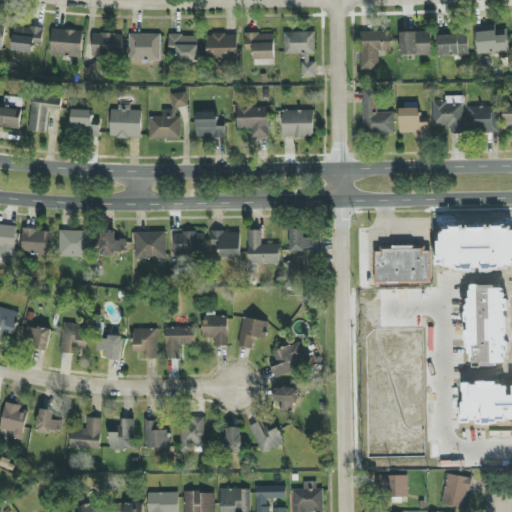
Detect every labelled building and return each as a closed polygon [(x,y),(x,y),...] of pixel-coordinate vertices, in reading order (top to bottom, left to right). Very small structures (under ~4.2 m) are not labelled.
[(509,51),(507,29),(496,30),(496,25),(476,27),(479,55),(509,51)] [(43,27),(14,26),(13,52),(32,53),(32,44),(42,44),(43,27)] [(51,54),(82,55),(83,31),(52,30),(51,54)] [(392,32),(361,31),(360,70),(380,71),(380,52),(392,52),(392,32)] [(284,33),(285,55),(302,54),(303,78),(317,78),(316,62),(309,62),(309,54),(316,54),(315,32),(284,33)] [(431,32),(400,33),(401,56),(432,55),(431,32)] [(254,60),(275,59),(274,33),(245,34),(245,46),(253,45),(254,60)] [(93,56),(123,57),(124,34),(93,34),(93,56)] [(161,61),(160,34),(129,35),(129,62),(161,61)] [(207,35),(208,62),(238,61),(237,34),(207,35)] [(469,56),(468,34),(439,35),(439,56),(469,56)] [(198,35),(169,36),(169,49),(177,49),(177,63),(199,62),(198,35)] [(395,134),(395,112),(378,113),(378,90),(363,90),(363,134),(395,134)] [(150,118),(150,139),(180,139),(180,108),(187,108),(187,93),(172,93),(172,110),(163,110),(163,118),(150,118)] [(62,98),(33,94),(28,131),(46,133),(49,109),(60,110),(62,98)] [(504,107),(503,132),(511,132),(511,96),(510,107),(504,107)] [(22,108),(22,98),(5,97),(4,107),(22,108)] [(237,104),(238,130),(253,129),(253,139),(269,139),(268,107),(253,108),(253,104),(237,104)] [(499,133),(498,106),(469,107),(470,133),(499,133)] [(0,127),(19,130),(22,111),(0,107),(0,127)] [(110,138),(142,138),(142,111),(131,111),(131,107),(111,107),(110,138)] [(420,108),(399,109),(400,134),(429,133),(429,122),(421,123),(420,108)] [(101,125),(92,125),(93,111),(72,110),(71,135),(101,136),(101,125)] [(314,111),(283,111),(283,138),(314,137),(314,111)] [(227,138),(226,127),(217,127),(216,112),(197,113),(197,139),(227,138)] [(0,259),(15,260),(16,226),(0,225),(0,259)] [(52,255),(53,230),(23,229),(22,254),(52,255)] [(304,230),(291,229),(291,251),(314,251),(314,238),(304,238),(304,230)] [(92,232),(60,230),(60,257),(91,258),(92,232)] [(116,257),(116,252),(126,252),(126,240),(115,239),(116,231),(101,231),(100,256),(116,257)] [(166,233),(136,232),(135,259),(166,259),(166,233)] [(175,233),(175,254),(205,254),(205,232),(175,233)] [(240,232),(211,233),(212,248),(220,248),(220,259),(241,258),(240,232)] [(432,283),(431,248),(376,250),(377,284),(432,283)] [(301,261),(284,262),(284,280),(302,279),(301,261)] [(3,333),(15,336),(21,313),(0,307),(0,339),(1,339),(3,333)] [(203,339),(215,339),(214,347),(228,347),(228,317),(203,316),(203,339)] [(269,321),(243,318),(239,347),(253,349),(254,337),(267,339),(269,321)] [(62,353),(77,354),(77,348),(86,349),(87,324),(62,323),(62,353)] [(51,330),(28,326),(26,339),(35,340),(34,349),(48,352),(51,330)] [(165,328),(166,359),(181,359),(180,345),(196,344),(196,328),(165,328)] [(158,359),(157,329),(133,330),(133,352),(147,352),(148,359),(158,359)] [(107,360),(122,361),(123,337),(98,336),(97,351),(107,351),(107,360)] [(308,367),(299,343),(273,352),(277,363),(271,365),(276,378),(308,367)] [(282,402),(282,412),(297,411),(296,388),(274,389),(275,403),(282,402)] [(6,404),(0,428),(0,429),(13,433),(12,438),(22,440),(29,409),(6,404)] [(61,434),(62,421),(53,420),(54,411),(40,409),(37,431),(61,434)] [(101,450),(102,419),(88,418),(87,431),(71,430),(70,449),(101,450)] [(181,452),(194,452),(194,446),(206,445),(205,418),(181,419),(181,452)] [(110,450),(135,449),(134,420),(124,420),(124,426),(109,426),(110,450)] [(170,448),(169,430),(160,430),(160,421),(145,421),(146,448),(170,448)] [(250,427),(263,454),(285,443),(278,428),(268,433),(262,421),(250,427)] [(242,428),(227,428),(227,438),(221,438),(221,452),(242,452),(242,428)] [(442,504),(466,509),(471,478),(448,474),(442,504)] [(409,498),(408,476),(377,476),(377,498),(409,498)] [(323,511),(324,489),(316,489),(316,482),(303,482),(303,490),(293,490),(292,511),(307,511),(308,511),(323,511)] [(286,486),(256,487),(256,511),(269,511),(269,499),(287,499),(286,486)] [(250,511),(251,489),(221,490),(221,511),(250,511)] [(184,492),(184,511),(200,511),(200,491),(184,492)] [(179,511),(179,493),(148,493),(148,511),(179,511)] [(215,511),(215,493),(201,494),(201,511),(215,511)] [(103,511),(101,502),(75,509),(75,511),(103,511)]
